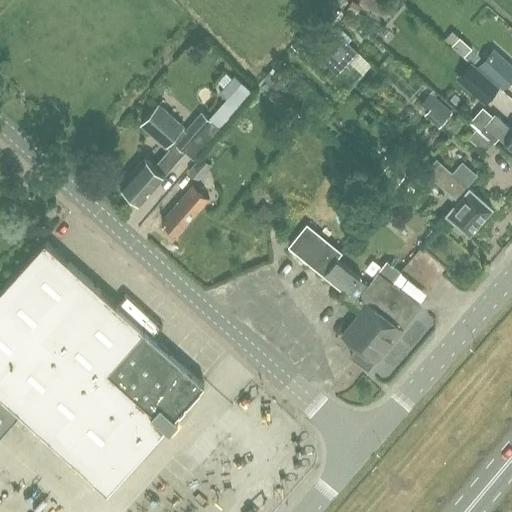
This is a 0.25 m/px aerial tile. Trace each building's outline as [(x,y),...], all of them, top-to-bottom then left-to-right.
[(340,72),(352,60),(359,53),(335,31),(316,50),(340,72)] [(465,57),(472,48),(459,37),(451,46),(457,52),(458,51),(465,57)] [(503,90),(511,80),(511,63),(494,47),(477,67),(499,86),(503,90)] [(296,74),(280,60),(263,79),(280,94),(296,74)] [(489,97),(499,86),(477,67),(471,62),(462,74),(489,97)] [(217,109),(210,117),(202,111),(186,130),(183,128),(185,125),(159,103),(140,125),(166,148),(167,146),(170,148),(154,167),(154,166),(144,158),(120,185),(141,203),(165,176),(186,152),(194,160),(229,120),(250,96),(253,92),(234,76),(219,92),(226,99),(217,109)] [(275,94),(264,85),(250,101),(260,110),(266,104),(275,94)] [(438,100),(429,92),(419,104),(427,112),(438,100)] [(485,125),(480,131),(489,139),(494,143),(499,137),(507,144),(506,145),(511,150),(511,125),(510,128),(495,115),(485,125)] [(489,139),(480,131),(477,129),(468,140),(479,149),(489,139)] [(492,208),(466,187),(477,174),(463,161),(458,167),(453,173),(437,159),(435,161),(426,171),(431,175),(429,176),(446,190),(444,192),(452,199),(453,197),(458,200),(445,215),(469,235),(492,208)] [(379,176),(394,189),(405,176),(390,163),(379,176)] [(186,192),(160,218),(177,233),(183,227),(187,231),(196,222),(190,217),(202,204),(186,192)] [(267,224),(276,214),(264,203),(255,213),(267,224)] [(361,278),(337,259),(342,251),(307,224),(302,231),(288,247),(344,292),(340,297),(359,313),(342,334),(357,346),(350,355),(367,368),(375,359),(376,360),(401,328),(400,327),(419,305),(391,283),(400,273),(387,263),(368,286),(359,279),(361,278)] [(203,384),(44,241),(0,290),(0,433),(3,430),(19,413),(93,479),(93,480),(107,492),(159,433),(161,434),(161,435),(164,435),(164,434),(167,431),(167,428),(165,426),(204,384),(203,384)]
